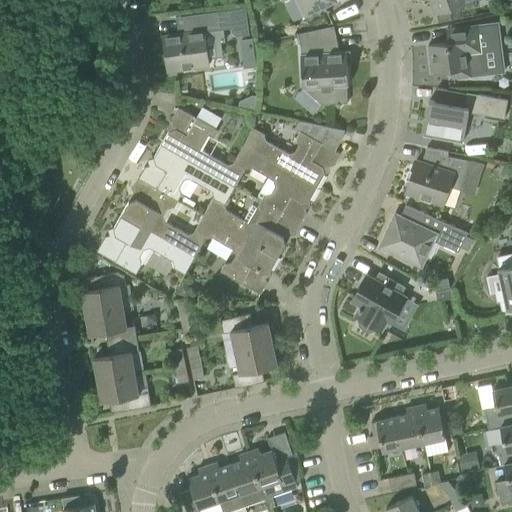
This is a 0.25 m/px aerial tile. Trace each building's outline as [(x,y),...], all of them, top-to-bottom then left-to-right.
[(297,0),(305,15),(336,1),(335,0),(297,0)] [(430,0),(435,12),(473,0),(430,0)] [(208,65),(204,31),(232,28),(232,32),(237,36),(249,34),(245,7),(229,10),(203,13),(183,15),(184,17),(186,16),(188,32),(163,36),(167,70),(183,68),(183,71),(194,70),(194,67),(208,65)] [(480,46),(478,25),(446,29),(447,42),(428,45),(431,73),(450,70),(451,78),(471,76),(471,73),(487,71),(484,46),(480,46)] [(348,85),(346,57),(350,57),(350,50),(334,51),(333,45),(337,45),(333,26),(297,34),(301,53),(300,54),(302,88),(321,104),(334,104),(338,107),(342,103),(347,103),(346,85),(348,85)] [(252,38),(239,40),(241,51),(253,49),(252,38)] [(463,93),(457,92),(437,88),(435,101),(429,100),(423,135),(462,142),(467,112),(504,118),(507,99),(477,94),(476,98),(465,96),(463,93)] [(238,101),(237,106),(254,110),(255,95),(252,94),(238,101)] [(213,138),(217,130),(177,107),(171,118),(174,129),(168,131),(160,144),(234,186),(244,168),(233,162),(227,164),(204,152),(203,146),(207,139),(213,138)] [(345,130),(299,121),(294,129),(299,132),(295,138),(296,139),(298,145),(294,152),(288,153),(266,141),(264,134),(253,127),(243,145),(316,187),(324,174),(322,168),(333,165),(340,154),(334,151),(343,136),(345,130)] [(234,186),(160,144),(153,158),(154,164),(143,167),(137,177),(178,200),(182,193),(179,187),(183,180),(189,179),(211,191),(213,197),(224,204),(234,186)] [(316,187),(243,145),(233,162),(244,168),(250,167),(272,179),(274,185),(270,192),(264,194),(263,193),(259,201),(300,224),(306,213),(303,202),(309,201),(316,187)] [(484,163),(471,162),(471,161),(447,156),(448,151),(426,147),(419,167),(414,165),(405,191),(419,196),(418,199),(430,203),(431,200),(443,204),(449,186),(474,194),(484,163)] [(174,207),(178,200),(137,177),(131,188),(134,199),(129,200),(121,214),(194,256),(204,239),(193,232),(187,234),(165,221),(163,216),(167,209),(174,207)] [(300,224),(259,201),(256,207),(251,204),(242,219),(226,210),(224,204),(213,197),(203,215),(277,257),(284,243),(283,237),(294,234),(300,224)] [(467,233),(423,213),(405,205),(400,216),(395,213),(379,246),(421,265),(426,254),(420,252),(427,238),(457,252),(467,233)] [(194,256),(121,214),(113,227),(115,233),(104,236),(95,251),(136,273),(142,262),(140,256),(144,249),(150,248),(172,261),(173,266),(173,267),(184,274),(194,256)] [(277,257),(203,215),(193,232),(204,239),(210,237),(233,249),(234,255),(230,262),(225,264),(224,263),(220,271),(260,294),(266,283),(263,272),(269,270),(277,257)] [(465,236),(460,247),(468,250),(473,239),(465,236)] [(503,290),(494,292),(496,302),(499,301),(501,312),(511,309),(511,251),(495,255),(498,268),(499,274),(503,290)] [(123,275),(117,272),(83,278),(85,290),(81,291),(85,313),(123,306),(119,285),(125,284),(123,275)] [(375,279),(366,274),(351,300),(360,305),(355,315),(360,317),(358,320),(359,323),(360,325),(361,328),(364,329),(366,331),(369,331),(372,330),(374,329),(376,327),(381,329),(386,320),(390,323),(405,297),(400,293),(403,287),(379,273),(375,279)] [(437,301),(453,297),(451,287),(435,291),(437,301)] [(184,334),(193,332),(186,300),(177,302),(184,334)] [(126,327),(123,306),(85,313),(89,335),(105,332),(107,343),(136,338),(134,325),(126,327)] [(252,325),(249,313),(220,319),(223,333),(230,331),(235,352),(272,344),(267,322),(252,325)] [(139,351),(136,338),(107,343),(109,355),(93,358),(97,380),(134,373),(131,352),(139,351)] [(277,365),(272,344),(235,352),(239,372),(231,373),(234,387),(264,381),(261,369),(277,365)] [(186,347),(190,363),(199,361),(196,345),(186,347)] [(171,350),(175,366),(184,364),(181,348),(171,350)] [(203,377),(199,361),(190,363),(193,379),(203,377)] [(188,380),(184,364),(175,366),(178,383),(188,380)] [(138,394),(134,373),(97,380),(101,401),(109,400),(111,412),(150,405),(148,392),(138,394)] [(484,408),(488,427),(488,430),(500,427),(511,423),(511,384),(492,389),(495,405),(484,408)] [(425,403),(415,406),(423,442),(445,437),(438,407),(427,409),(425,403)] [(423,442),(415,406),(405,408),(407,414),(395,416),(402,447),(423,442)] [(402,447),(395,416),(371,421),(374,435),(378,434),(382,451),(402,447)] [(511,423),(500,427),(503,442),(495,444),(500,465),(504,465),(504,464),(511,462),(511,423)] [(258,448),(248,451),(260,486),(265,498),(297,487),(287,456),(275,460),(272,449),(260,453),(258,448)] [(260,486),(248,451),(239,454),(240,460),(230,464),(240,493),(244,505),(265,498),(260,486)] [(240,493),(230,464),(219,467),(217,462),(207,465),(219,500),(222,511),(223,511),(244,505),(240,493)] [(511,462),(504,464),(504,465),(507,480),(495,482),(500,504),(511,500),(511,462)] [(222,511),(219,500),(207,465),(198,468),(199,474),(188,478),(191,488),(180,492),(186,511),(222,511)] [(437,470),(429,472),(432,484),(440,482),(437,470)] [(390,490),(416,484),(413,472),(388,477),(390,490)] [(432,484),(429,472),(422,474),(424,485),(432,484)] [(448,495),(452,503),(463,497),(459,489),(448,495)] [(95,511),(93,498),(80,500),(79,494),(61,497),(63,511),(95,511)] [(418,511),(411,495),(385,508),(387,511),(418,511)] [(467,505),(463,497),(452,503),(456,510),(467,505)]
